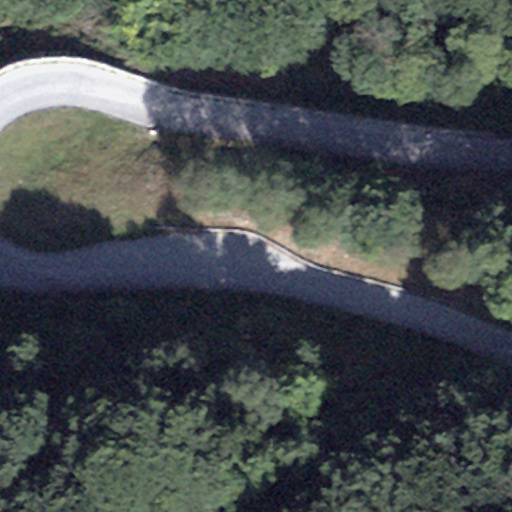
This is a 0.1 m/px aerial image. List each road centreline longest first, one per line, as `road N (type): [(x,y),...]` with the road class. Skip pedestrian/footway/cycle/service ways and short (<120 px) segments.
road 1 (unclassified): [(0,264),(37,273),(240,270),(396,308),(511,351)]
road 2 (unclassified): [(511,156),(271,128),(65,83),(0,97)]
